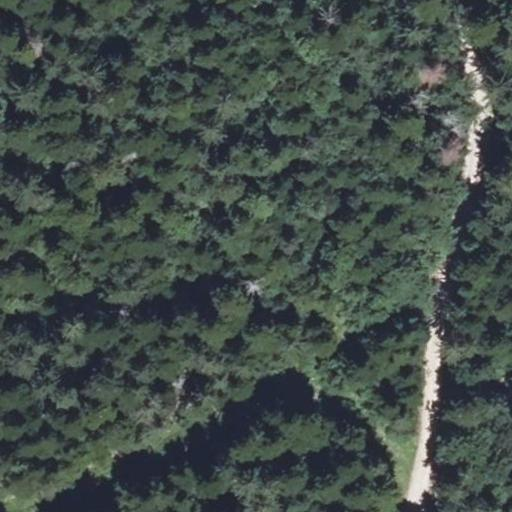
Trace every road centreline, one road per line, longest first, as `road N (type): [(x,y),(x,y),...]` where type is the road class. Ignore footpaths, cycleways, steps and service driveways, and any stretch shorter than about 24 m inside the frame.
road 1 (track): [(411,511),(432,414),(433,330),(477,114),(452,0)]
road 2 (track): [(415,489),(398,435),(364,407),(283,386),(6,511)]
road 3 (track): [(283,386),(306,363),(365,333),(450,246)]
